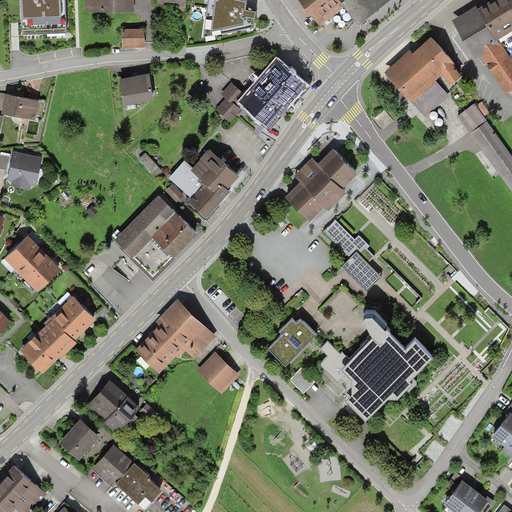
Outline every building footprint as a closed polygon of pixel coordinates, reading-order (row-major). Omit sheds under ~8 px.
[(20,0),(22,32),(65,31),(64,0),(20,0)] [(84,0),(85,13),(131,14),(131,0),(84,0)] [(184,0),(157,0),(157,6),(170,7),(170,11),(184,12),(184,0)] [(246,4),(231,0),(209,0),(206,34),(243,26),(246,4)] [(295,0),(316,26),(342,7),(358,28),(393,0),(295,0)] [(511,0),(490,0),(453,23),(476,61),(482,57),(509,101),(511,99),(511,64),(499,43),(511,34),(511,0)] [(144,31),(120,31),(120,50),(144,50),(144,31)] [(409,51),(384,73),(423,118),(447,97),(433,81),(439,76),(448,87),(459,78),(450,69),(454,66),(431,39),(412,55),(409,51)] [(242,105),(268,128),(306,86),(279,63),(242,105)] [(149,75),(119,79),(122,104),(152,101),(149,75)] [(239,95),(229,85),(219,95),(226,102),(216,111),(229,123),(239,112),(230,104),(239,95)] [(36,101),(4,96),(4,93),(0,92),(0,109),(2,110),(1,117),(33,122),(36,101)] [(473,104),(456,117),(469,134),(486,122),(483,117),(488,113),(481,103),(475,107),(473,104)] [(511,158),(486,122),(469,134),(511,194),(511,158)] [(43,155),(13,148),(7,178),(11,179),(10,183),(31,188),(32,184),(36,184),(43,155)] [(190,170),(182,162),(167,178),(191,200),(186,205),(204,221),(230,195),(225,190),(238,177),(210,150),(190,170)] [(311,159),(292,177),(299,184),(284,198),(308,223),(324,208),(328,212),(345,195),(341,190),(356,175),(331,150),(316,165),(311,159)] [(0,168),(7,170),(10,155),(0,152),(0,168)] [(145,155),(137,161),(153,179),(160,172),(145,155)] [(157,198),(113,241),(125,253),(151,279),(195,236),(157,198)] [(353,241),(334,222),(324,232),(350,258),(341,267),(365,292),(379,278),(366,265),(373,258),(366,251),(369,247),(358,236),(353,241)] [(39,242),(29,232),(5,254),(15,265),(39,242)] [(51,255),(39,242),(15,265),(27,278),(51,255)] [(62,266),(51,255),(27,278),(38,289),(62,266)] [(253,309),(226,283),(215,295),(242,320),(253,309)] [(87,324),(95,316),(72,293),(63,302),(49,315),(51,317),(60,326),(62,325),(74,337),(82,329),(87,324)] [(216,339),(178,301),(155,324),(159,328),(134,352),(157,374),(174,357),(177,359),(184,352),(193,361),(216,339)] [(0,328),(10,319),(0,307),(0,328)] [(363,325),(370,342),(349,362),(341,353),(338,355),(327,343),(319,350),(326,358),(318,365),(336,383),(341,378),(350,388),(351,398),(345,403),(366,425),(434,359),(416,341),(404,353),(382,330),(387,324),(375,312),(365,312),(365,323),(363,325)] [(77,340),(74,337),(62,325),(60,326),(51,317),(35,333),(34,332),(28,337),(29,339),(20,347),(42,369),(50,362),(58,354),(60,356),(65,351),(77,340)] [(296,323),(292,318),(279,329),(284,335),(269,348),(284,364),(317,334),(302,317),(296,323)] [(238,378),(215,354),(197,371),(221,395),(238,378)] [(313,383),(301,370),(289,381),(301,394),(313,383)] [(115,434),(138,410),(108,383),(85,407),(115,434)] [(158,415),(146,405),(139,413),(151,423),(158,415)] [(490,439),(503,450),(511,438),(511,417),(510,415),(490,439)] [(79,421),(59,442),(78,460),(98,439),(79,421)] [(511,438),(503,450),(511,456),(511,438)] [(114,446),(91,471),(109,488),(113,484),(132,463),(114,446)] [(149,479),(132,463),(113,484),(142,511),(161,493),(147,481),(149,479)] [(28,511),(45,496),(15,466),(0,480),(0,511),(10,511),(13,509),(16,511),(28,511)] [(442,506),(449,511),(457,511),(474,492),(461,482),(442,506)] [(474,492),(457,511),(478,511),(481,509),(485,511),(490,511),(497,504),(489,497),(486,501),(474,492)]
